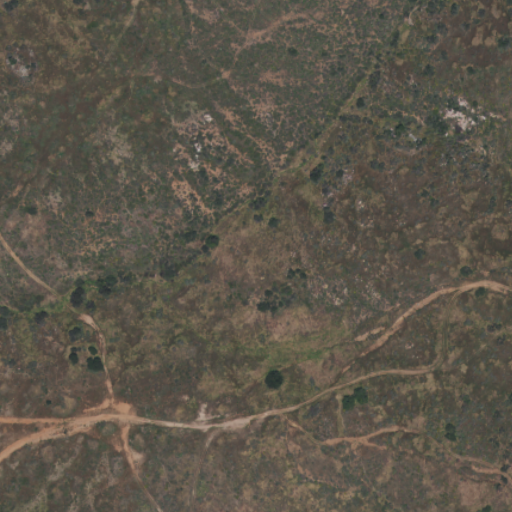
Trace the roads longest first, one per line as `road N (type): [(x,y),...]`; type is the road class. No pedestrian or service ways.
road 1 (track): [(0,472),(23,439),(125,419),(279,408),(340,463),(366,441),(511,483)]
road 2 (track): [(511,293),(476,283),(442,298),(303,411),(247,399),(280,370),(412,322)]
